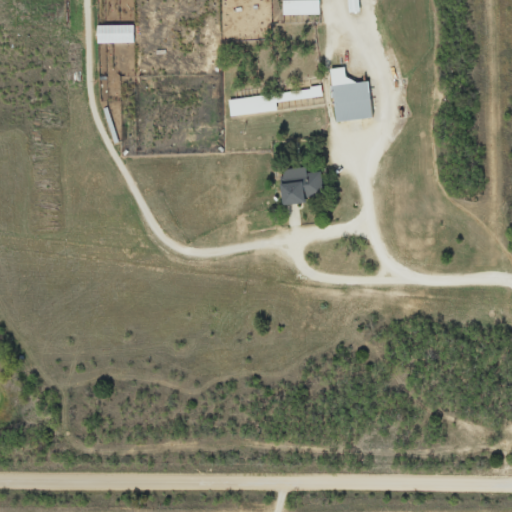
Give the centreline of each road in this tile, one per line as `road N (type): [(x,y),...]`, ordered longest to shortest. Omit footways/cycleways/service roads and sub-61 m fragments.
road 1 (residential): [(373,511),(0,504)]
road 2 (residential): [(511,246),(415,178),(397,91),(340,0)]
